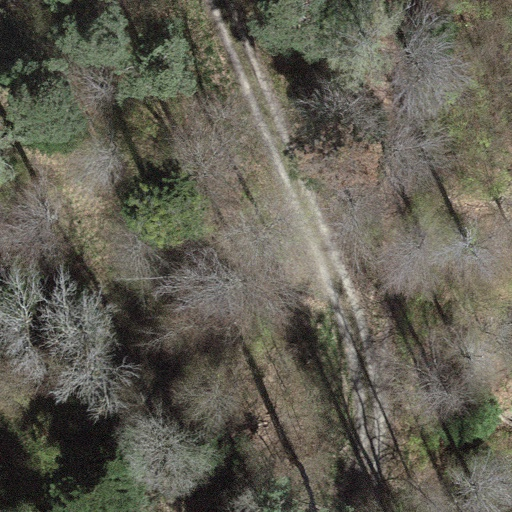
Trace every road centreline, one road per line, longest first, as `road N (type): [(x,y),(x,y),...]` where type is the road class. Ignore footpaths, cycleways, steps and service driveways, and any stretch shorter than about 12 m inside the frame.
road 1 (track): [(377,376),(213,0)]
road 2 (track): [(368,511),(377,376)]
